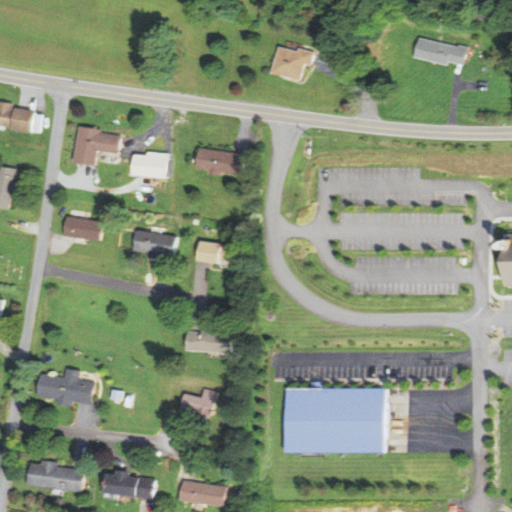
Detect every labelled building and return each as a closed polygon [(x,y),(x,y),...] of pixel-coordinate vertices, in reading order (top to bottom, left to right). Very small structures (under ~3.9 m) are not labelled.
[(421,37),(417,56),(450,64),(451,60),(467,64),(471,49),(421,37)] [(282,47),(275,71),(304,80),(309,63),(313,65),(317,53),(302,48),(301,52),(282,47)] [(0,106),(0,124),(16,127),(16,128),(35,131),(38,111),(14,107),(15,104),(2,101),(1,107),(0,106)] [(83,127),(79,161),(99,164),(101,150),(122,152),(124,136),(103,133),(103,129),(83,127)] [(205,148),(202,167),(248,174),(251,155),(205,148)] [(138,154),(136,174),(172,177),(173,158),(138,154)] [(1,166),(0,172),(0,205),(13,208),(19,168),(1,166)] [(70,216),(68,234),(103,240),(106,222),(70,216)] [(142,231),(139,249),(177,256),(180,237),(142,231)] [(511,235),(508,235),(508,244),(502,244),(502,274),(511,274),(511,235)] [(206,241),(203,259),(225,262),(225,261),(242,263),(244,247),(206,241)] [(192,332),(191,350),(235,353),(237,332),(206,330),(206,333),(192,332)] [(45,374),(41,395),(61,398),(60,402),(75,405),(75,400),(94,403),(98,382),(81,379),(83,371),(69,369),(68,377),(45,374)] [(188,394),(185,407),(203,411),(202,417),(212,419),(213,413),(216,413),(221,391),(207,388),(205,398),(188,394)] [(115,389),(113,398),(123,400),(125,391),(115,389)] [(290,389),(290,452),(387,451),(387,389),(290,389)] [(36,463),(33,484),(85,491),(88,470),(61,467),(62,462),(47,461),(46,464),(36,463)] [(113,474),(110,492),(158,498),(160,480),(113,474)] [(187,481),(185,499),(231,506),(233,487),(187,481)]
